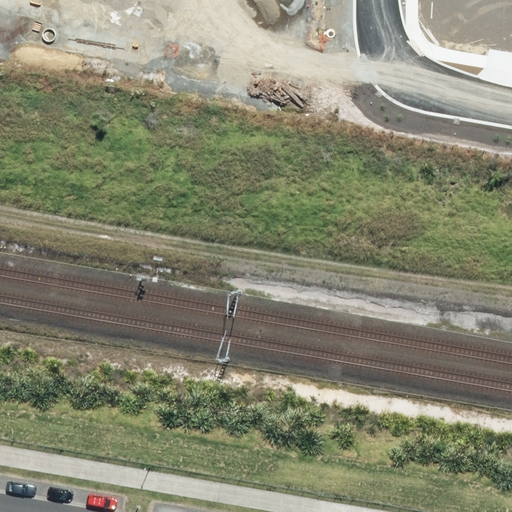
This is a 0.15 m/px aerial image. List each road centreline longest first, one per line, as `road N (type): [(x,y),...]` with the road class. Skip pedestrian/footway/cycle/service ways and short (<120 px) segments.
road 1 (track): [(0,211),(511,300)]
road 2 (residential): [(375,0),(378,28),(399,70),(448,98),(511,108)]
